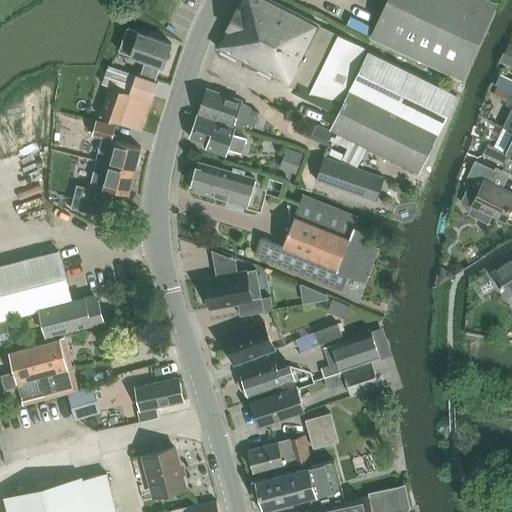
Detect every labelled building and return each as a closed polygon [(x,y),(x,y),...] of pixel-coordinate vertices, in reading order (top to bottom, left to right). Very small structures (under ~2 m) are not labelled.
[(270,0),(241,0),(217,48),(289,83),(294,85),(310,93),(309,94),(341,109),(369,51),(370,50),(320,25),(270,0)] [(388,0),(371,37),(462,79),(497,4),(487,0),(388,0)] [(128,27),(119,51),(163,67),(171,43),(128,27)] [(422,71),(408,63),(405,68),(369,51),(341,109),(331,128),(419,171),(458,94),(420,76),(422,71)] [(511,56),(503,52),(500,59),(511,65),(511,56)] [(109,86),(98,116),(140,131),(157,82),(115,68),(109,86)] [(511,79),(500,73),(495,85),(497,86),(511,93),(511,92),(511,79)] [(208,89),(199,113),(233,125),(245,129),(247,124),(255,126),(260,112),(245,107),(246,103),(241,102),(242,100),(239,100),(211,90),(208,89)] [(511,107),(511,109),(503,127),(511,131),(511,93),(508,102),(506,105),(511,107)] [(199,115),(191,137),(208,143),(206,148),(226,155),(229,149),(241,153),(246,138),(234,134),(236,128),(199,115)] [(96,120),(92,136),(103,138),(97,161),(136,171),(142,148),(111,140),(115,124),(96,120)] [(488,143),(482,155),(505,166),(510,155),(511,156),(511,131),(503,127),(494,146),(488,143)] [(287,148),(283,159),(299,165),(303,154),(287,148)] [(316,179),(377,200),(384,178),(324,157),(316,179)] [(77,184),(71,208),(98,215),(105,188),(130,194),(136,171),(97,161),(90,188),(77,184)] [(473,204),(506,220),(511,207),(511,192),(491,183),(497,171),(475,161),(465,182),(470,184),(461,202),(472,207),(473,204)] [(192,171),(190,179),(193,181),(190,189),(227,200),(225,206),(243,211),(244,205),(247,205),(255,178),(244,175),(232,171),(198,162),(196,170),(192,171)] [(20,217),(39,208),(34,196),(15,204),(20,217)] [(299,205),(295,216),(350,238),(354,227),(299,205)] [(373,234),(354,227),(350,238),(295,216),(283,245),(264,238),(257,256),(343,290),(349,275),(365,282),(379,247),(369,243),(373,234)] [(61,254),(0,268),(0,321),(43,311),(43,309),(73,302),(61,254)] [(511,258),(493,271),(508,296),(511,293),(511,258)] [(442,267),(438,285),(454,276),(442,267)] [(216,276),(205,278),(210,308),(239,303),(241,315),(264,311),(273,310),(270,296),(262,297),(252,299),(247,271),(238,272),(216,276)] [(43,309),(43,311),(49,334),(103,321),(99,302),(93,304),(91,298),(73,302),(43,309)] [(275,349),(264,320),(224,335),(235,364),(275,349)] [(343,335),(338,323),(316,331),(320,343),(343,335)] [(372,331),(333,345),(342,371),(372,361),(381,358),(372,331)] [(63,339),(11,351),(16,370),(5,373),(8,389),(20,387),(24,405),(76,392),(63,339)] [(372,361),(342,371),(351,397),(381,387),(372,362),(372,361)] [(277,363),(242,375),(239,376),(240,378),(238,381),(241,391),(244,393),(247,392),(249,397),(285,385),(283,378),(292,375),(290,367),(280,370),(277,363)] [(179,377),(135,386),(140,410),(138,411),(140,422),(160,417),(157,407),(184,401),(179,377)] [(297,387),(251,402),(259,426),(287,417),(294,414),(305,411),(297,387)] [(91,389),(70,395),(76,419),(97,413),(91,389)] [(135,421),(136,407),(123,406),(121,419),(135,421)] [(314,448),(339,441),(332,413),(307,419),(314,448)] [(255,474),(287,466),(293,464),(294,466),(312,462),(305,435),(249,450),(255,474)] [(175,447),(141,456),(152,496),(186,488),(182,473),(185,472),(183,465),(180,466),(175,447)] [(335,460),(257,481),(265,510),(308,498),(312,510),(346,502),(335,460)] [(83,476),(4,497),(7,511),(117,511),(107,472),(84,479),(83,476)] [(306,511),(407,511),(410,507),(405,484),(369,492),(370,497),(346,502),(312,510),(306,511)] [(219,511),(217,500),(169,510),(169,511),(219,511)]
